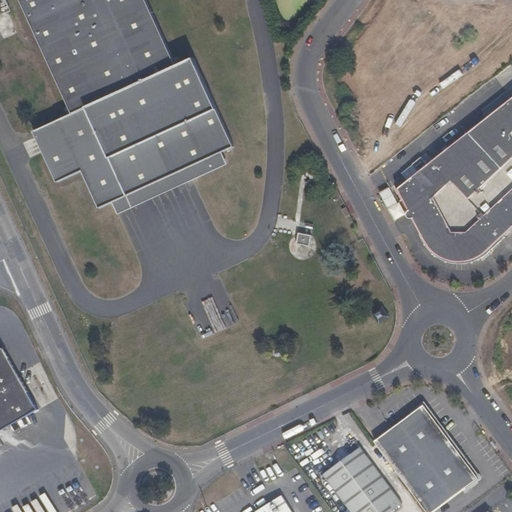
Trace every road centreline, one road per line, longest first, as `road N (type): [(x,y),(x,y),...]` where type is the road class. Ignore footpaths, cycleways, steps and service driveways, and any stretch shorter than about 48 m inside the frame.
road 1 (unclassified): [(350,0),(308,57),(305,92),(424,315)]
road 2 (unclassified): [(0,224),(75,384),(140,461)]
road 3 (unclassified): [(413,358),(183,474)]
